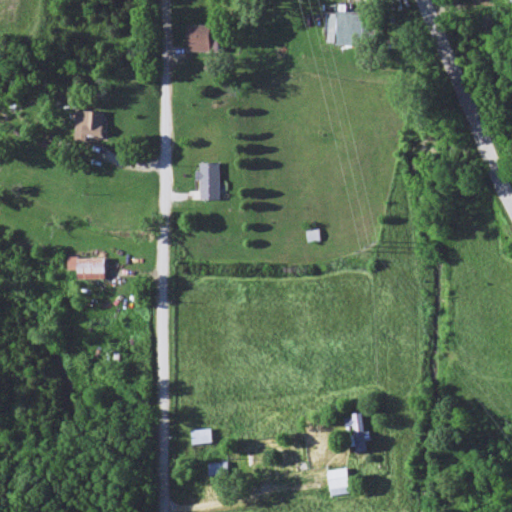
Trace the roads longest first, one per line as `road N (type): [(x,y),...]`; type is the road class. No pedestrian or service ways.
road 1 (residential): [(162,0),(165,511)]
road 2 (tertiary): [(511,198),(419,0)]
